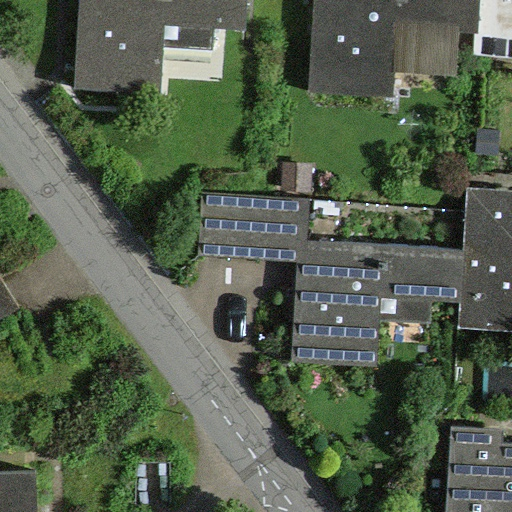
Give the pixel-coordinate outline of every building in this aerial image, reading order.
[(78,0),(73,90),(158,95),(161,48),(212,51),(214,24),(242,26),(243,0),(78,0)] [(307,0),(302,94),(387,99),(390,52),(441,55),(443,28),(471,30),(472,0),(307,0)] [(511,0),(473,0),(471,56),(511,57),(511,0)] [(511,186),(458,185),(454,320),(511,322),(511,186)] [(454,297),(456,246),(305,239),(306,198),(199,193),(197,250),(291,254),(286,359),(369,363),(371,319),(424,322),(425,296),(454,297)] [(0,309),(15,301),(0,273),(0,309)] [(511,511),(511,444),(499,444),(499,426),(442,425),(439,511),(511,511)] [(41,511),(39,461),(0,463),(0,511),(41,511)]
